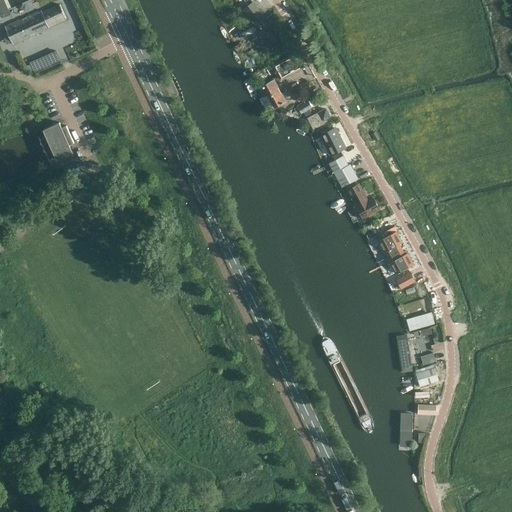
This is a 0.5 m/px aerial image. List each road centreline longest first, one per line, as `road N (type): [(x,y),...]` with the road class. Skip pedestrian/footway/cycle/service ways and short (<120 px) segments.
road 1 (tertiary): [(353,511),(109,0)]
road 2 (unclassified): [(437,511),(425,470),(449,376),(443,310),(388,196),(274,0)]
